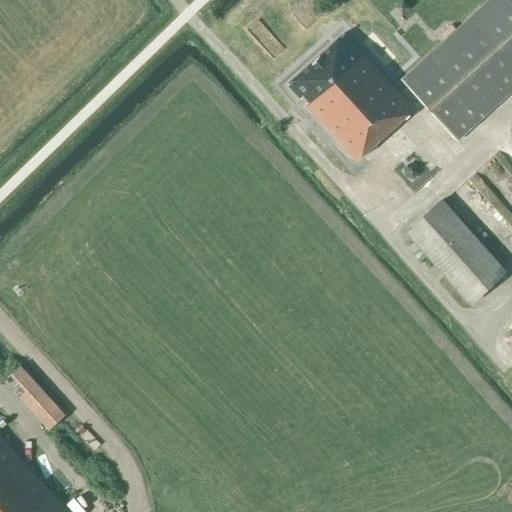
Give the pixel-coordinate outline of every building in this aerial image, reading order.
[(460,138),(511,91),(511,0),(489,0),(404,77),(460,138)] [(399,94),(343,33),(287,84),(301,100),(304,97),(307,99),(304,102),(357,160),(411,111),(415,115),(425,105),(408,85),(399,94)] [(470,304),(506,272),(441,199),(405,231),(470,304)] [(25,389),(19,395),(47,427),(65,411),(19,360),(8,371),(25,389)] [(0,511),(67,511),(0,438),(0,511)]
